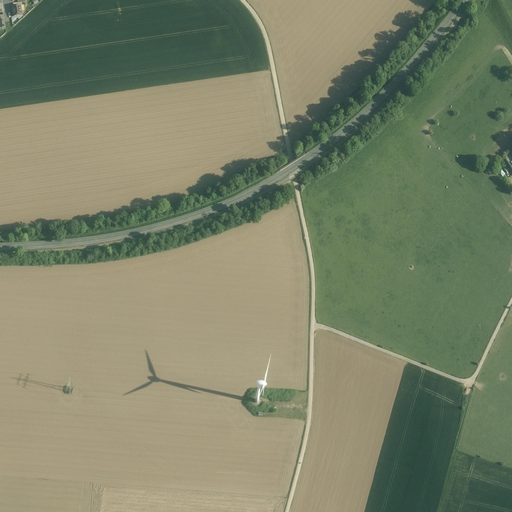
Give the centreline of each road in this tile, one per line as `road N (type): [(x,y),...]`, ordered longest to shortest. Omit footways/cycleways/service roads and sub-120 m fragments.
road 1 (secondary): [(466,0),(361,118),(269,182),(168,226),(0,248)]
road 2 (unclassified): [(241,0),(266,37),(312,269),(310,413),(287,511)]
